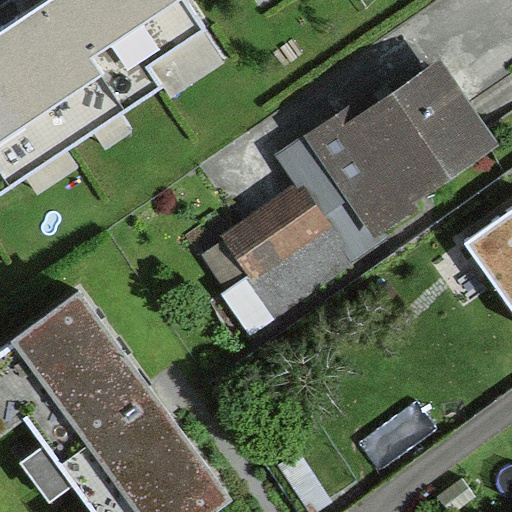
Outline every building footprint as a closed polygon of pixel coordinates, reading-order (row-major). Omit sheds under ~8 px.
[(183,0),(55,0),(0,37),(0,194),(26,177),(39,197),(80,170),(69,154),(92,139),(104,157),(134,137),(122,118),(158,94),(167,107),(228,66),(183,0)] [(405,206),(398,196),(479,142),(431,72),(371,113),(362,99),(309,135),(373,228),(405,206)] [(339,251),(373,228),(309,135),(275,158),(295,187),(201,254),(224,289),(247,273),(273,310),(344,259),(339,251)] [(511,219),(474,246),(511,298),(511,219)] [(160,397),(84,291),(0,351),(0,376),(97,511),(199,511),(228,491),(160,397)]
